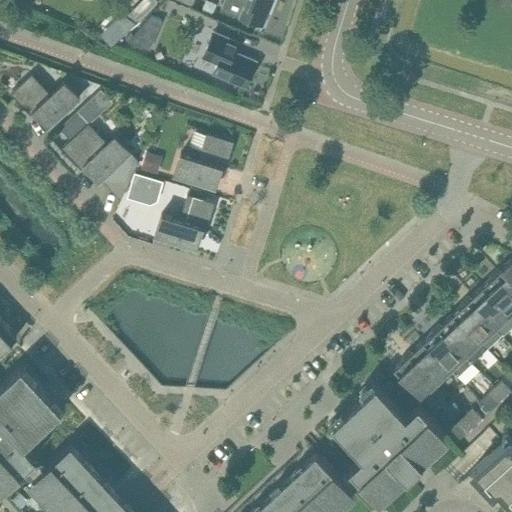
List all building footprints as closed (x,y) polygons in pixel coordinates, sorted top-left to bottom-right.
[(225,0),(221,9),(240,16),(244,18),(262,26),(273,0),(225,0)] [(122,13),(112,23),(124,35),(136,23),(122,13)] [(214,73),(245,86),(256,61),(234,51),(238,41),(214,31),(203,57),(218,63),(214,73)] [(39,116),(48,126),(80,97),(64,80),(50,92),(32,72),(11,92),(36,119),(39,116)] [(78,110),(59,127),(70,139),(62,147),(81,168),(84,165),(90,171),(99,181),(102,178),(121,199),(139,160),(131,151),(115,134),(107,141),(89,122),(78,110)] [(174,174),(215,187),(219,174),(223,175),(234,140),(206,132),(198,158),(180,152),(174,174)] [(146,154),(141,168),(157,173),(162,159),(146,154)] [(161,213),(155,235),(196,248),(200,235),(204,236),(215,201),(188,192),(179,218),(161,213)] [(511,256),(497,271),(511,287),(511,256)] [(482,284),(509,313),(511,316),(511,287),(497,271),(482,284)] [(482,284),(468,298),(495,327),(509,313),(482,284)] [(468,298),(453,312),(487,348),(488,349),(503,337),(468,298)] [(445,322),(440,327),(472,362),(487,348),(453,312),(444,320),(445,322)] [(4,320),(0,323),(0,351),(17,337),(11,331),(12,329),(4,320)] [(424,339),(451,368),(457,375),(472,362),(438,325),(424,339)] [(424,339),(409,353),(436,381),(451,368),(424,339)] [(436,381),(409,353),(394,367),(421,396),(436,381)] [(0,480),(4,485),(37,455),(25,443),(63,408),(22,364),(0,383),(0,480)] [(502,379),(495,386),(504,396),(511,390),(502,379)] [(332,423),(362,455),(349,467),(375,494),(386,484),(383,478),(389,473),(393,478),(402,470),(407,475),(423,460),(418,455),(426,447),(422,442),(428,436),(434,440),(444,430),(419,402),(406,414),(376,382),(332,423)] [(504,396),(495,386),(488,392),(480,400),(490,410),(497,403),(504,396)] [(473,407),(466,413),(475,423),(482,417),(473,407)] [(475,423),(466,413),(459,420),(468,430),(475,423)] [(511,434),(472,471),(493,493),(498,488),(511,503),(511,434)] [(316,453),(252,511),(336,511),(355,495),(356,494),(347,484),(344,481),(305,439),(304,440),(315,451),(316,453)] [(38,473),(38,474),(73,511),(136,511),(127,502),(71,441),(38,473)]
